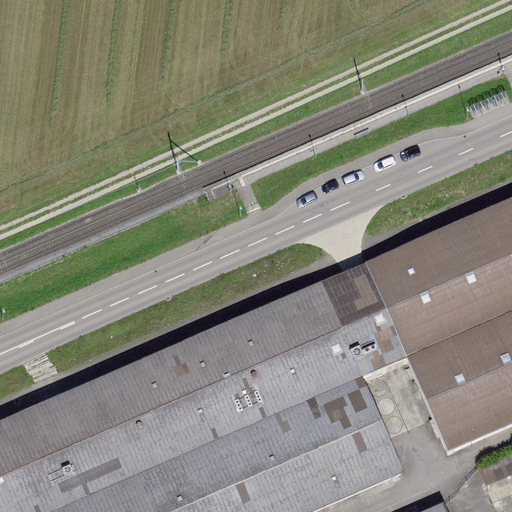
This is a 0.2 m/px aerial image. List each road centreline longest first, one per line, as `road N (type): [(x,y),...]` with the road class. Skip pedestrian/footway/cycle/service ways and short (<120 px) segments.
road 1 (track): [(0,227),(511,2)]
road 2 (tertiary): [(0,356),(511,132)]
